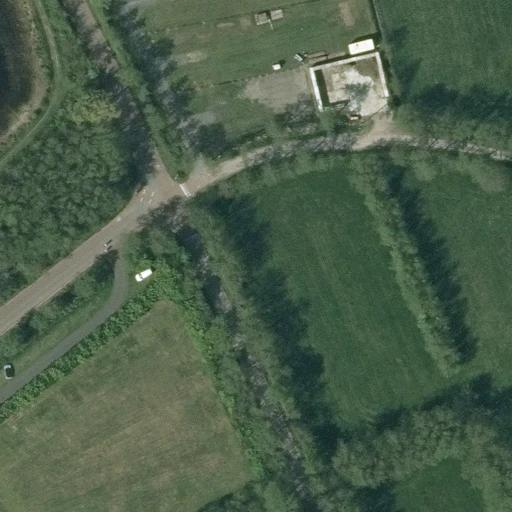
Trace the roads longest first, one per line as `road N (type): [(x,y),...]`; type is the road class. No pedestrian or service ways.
road 1 (unclassified): [(316,511),(171,198)]
road 2 (track): [(511,159),(418,143),(344,142),(260,157),(194,184)]
road 3 (unclassified): [(171,198),(72,0)]
road 4 (unclassified): [(0,324),(171,198)]
